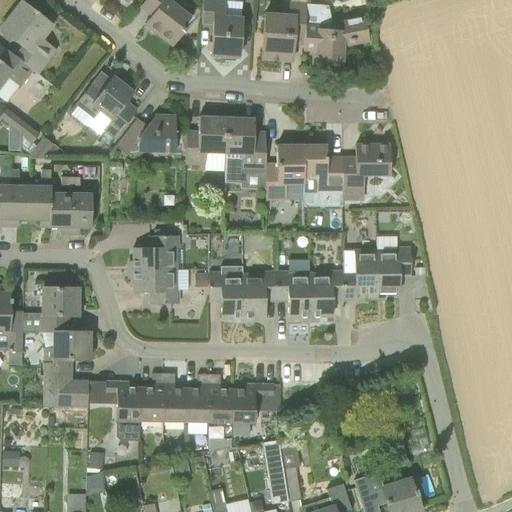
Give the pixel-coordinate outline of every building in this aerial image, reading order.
[(145,0),(141,5),(152,14),(147,20),(144,24),(149,28),(173,46),(191,19),(165,0),(145,0)] [(201,0),(199,24),(212,25),(210,57),(238,59),(239,40),(241,19),(240,19),(241,4),(223,3),(223,0),(201,0)] [(0,30),(24,48),(17,57),(16,58),(32,70),(36,73),(54,51),(40,41),(52,25),(21,2),(0,29),(0,30)] [(264,13),(263,19),(262,40),(261,60),(289,62),(291,44),(301,45),(303,45),(305,21),(305,6),(305,4),(288,3),(287,15),(264,13)] [(301,45),(301,51),(315,52),(315,57),(314,64),(323,65),(341,66),(342,48),(365,42),(359,18),(333,25),(326,7),(305,6),(305,21),(303,45),(301,45)] [(0,85),(7,76),(19,86),(32,70),(16,58),(17,57),(8,50),(0,59),(0,85)] [(108,81),(99,74),(90,85),(91,86),(75,106),(94,120),(88,127),(99,135),(102,131),(114,139),(136,111),(126,103),(133,93),(112,77),(108,81)] [(0,118),(20,134),(26,127),(4,111),(0,116),(0,118)] [(137,120),(116,146),(135,161),(142,153),(173,154),(175,116),(154,116),(146,126),(146,127),(137,120)] [(202,172),(223,173),(226,118),(198,117),(197,133),(186,134),(185,166),(202,166),(202,172)] [(223,173),(223,183),(241,177),(241,174),(264,174),(264,169),(264,146),(252,146),(253,120),(226,118),(223,173)] [(33,143),(38,136),(26,127),(20,134),(33,143)] [(41,160),(51,145),(42,138),(28,156),(33,159),(41,160)] [(51,145),(43,157),(53,157),(58,149),(51,145)] [(275,169),(264,169),(264,174),(265,202),(285,201),(303,201),(303,193),(302,185),(302,146),(275,146),(275,169)] [(341,194),(341,159),(325,159),(325,146),(302,146),(302,185),(303,193),(313,193),(313,194),(325,194),(341,194)] [(341,159),(341,194),(341,202),(360,202),(359,178),(388,178),(388,146),(354,146),(354,159),(341,159)] [(0,158),(0,180),(9,180),(9,170),(7,170),(7,159),(0,158)] [(9,170),(9,180),(18,180),(18,170),(9,170)] [(40,171),(40,180),(50,180),(50,171),(40,171)] [(70,187),(70,178),(60,178),(60,187),(70,187)] [(70,178),(70,187),(79,187),(79,178),(70,178)] [(0,226),(8,227),(9,187),(0,187),(0,226)] [(28,221),(29,187),(9,187),(8,227),(17,227),(18,221),(28,221)] [(48,194),(48,187),(29,187),(28,221),(39,221),(39,228),(49,228),(50,194),(48,194)] [(69,235),(70,195),(60,194),(50,194),(49,228),(59,228),(59,235),(69,235)] [(90,229),(90,194),(70,195),(69,235),(79,235),(79,228),(90,229)] [(132,271),(173,271),(173,252),(178,252),(178,238),(148,237),(149,249),(132,249),(132,271)] [(376,294),(397,294),(397,277),(409,277),(409,249),(396,249),(396,251),(375,252),(376,294)] [(376,294),(375,252),(353,252),(342,252),(342,272),(342,301),(355,301),(355,295),(376,294)] [(242,279),(242,267),(220,268),(220,273),(219,273),(219,272),(208,272),(208,302),(220,302),(220,319),(242,318),(241,279),(242,279)] [(150,306),(178,306),(178,295),(173,294),(173,271),(132,271),(132,293),(149,292),(150,306)] [(309,279),(309,318),(330,317),(330,301),(342,301),(342,272),(329,272),(329,279),(309,279)] [(241,279),(242,318),(263,318),(263,302),(275,301),(275,273),(261,273),(261,279),(242,279),(241,279)] [(286,273),(275,273),(275,301),(287,301),(287,318),(309,318),(309,279),(287,280),(286,273)] [(206,275),(195,275),(195,288),(206,287),(206,275)] [(77,317),(77,289),(58,289),(58,283),(42,283),(42,315),(21,314),(21,333),(53,333),(67,333),(67,332),(67,316),(77,317)] [(21,333),(21,314),(22,312),(10,312),(10,304),(11,304),(11,299),(10,299),(10,295),(0,294),(0,352),(9,352),(21,352),(21,333)] [(89,333),(67,332),(67,333),(53,333),(53,349),(43,349),(44,378),(69,378),(70,360),(88,360),(89,333)] [(21,352),(9,352),(9,364),(20,364),(21,352)] [(138,420),(161,421),(162,374),(151,374),(150,389),(139,389),(138,420)] [(184,421),(185,389),(173,389),(173,375),(162,374),(161,421),(184,421)] [(185,389),(184,421),(207,422),(208,375),(196,375),(196,390),(185,389)] [(230,423),(230,390),(219,390),(219,375),(208,375),(207,422),(230,423)] [(136,420),(138,420),(139,389),(128,388),(128,383),(104,382),(104,393),(113,394),(112,423),(113,423),(112,440),(134,440),(134,441),(135,441),(136,420)] [(241,390),(230,390),(230,423),(252,423),(253,397),(265,397),(265,385),(242,385),(241,390)] [(354,430),(340,432),(342,445),(356,443),(354,430)] [(231,448),(231,439),(221,439),(221,450),(231,448)] [(258,443),(268,504),(287,502),(281,469),(276,439),(258,443)] [(282,469),(281,469),(287,502),(300,500),(295,469),(299,468),(295,447),(279,449),(282,469)] [(17,454),(2,454),(2,467),(17,467),(17,454)] [(102,474),(102,455),(89,454),(89,457),(87,457),(86,473),(102,474)] [(188,477),(186,463),(172,465),(175,479),(188,477)] [(85,477),(85,490),(103,486),(100,474),(85,477)] [(353,481),(362,511),(384,504),(387,511),(420,511),(415,496),(417,495),(415,490),(412,491),(409,479),(370,490),(366,477),(353,481)] [(299,508),(300,511),(348,511),(350,511),(342,485),(325,490),(328,499),(299,508)] [(226,511),(221,490),(210,493),(210,497),(214,511),(226,511)] [(65,511),(84,511),(84,495),(66,495),(65,511)] [(9,500),(0,500),(0,511),(9,511),(9,500)]
